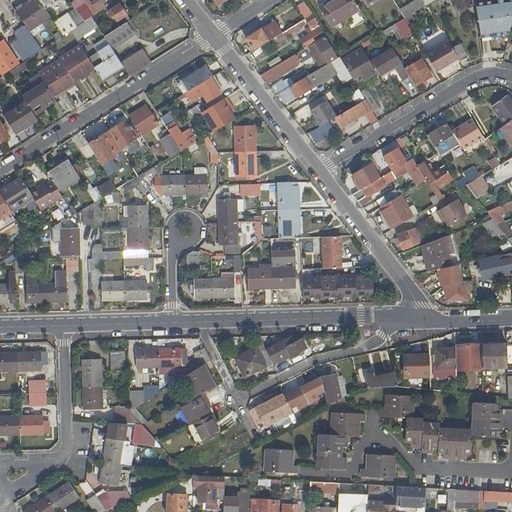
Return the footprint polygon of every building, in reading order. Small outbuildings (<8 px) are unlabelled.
[(30,30),(40,23),(50,16),(48,13),(45,9),(39,0),(33,0),(17,12),(30,30)] [(39,0),(45,9),(57,0),(39,0)] [(74,0),(71,2),(76,8),(86,1),(86,0),(74,0)] [(91,9),(95,15),(108,6),(103,0),(95,0),(96,1),(92,3),(95,6),(91,9)] [(120,4),(122,2),(120,0),(117,0),(109,5),(115,13),(112,15),(119,24),(123,20),(122,18),(128,15),(120,4)] [(360,9),(354,0),(335,0),(332,3),(329,0),(319,6),(332,27),(360,9)] [(422,0),(414,0),(400,9),(405,17),(426,5),(422,0)] [(465,8),(475,4),(474,0),(451,0),(457,15),(466,12),(465,8)] [(298,6),(306,18),(313,14),(305,2),(298,6)] [(475,36),(504,33),(511,3),(472,9),(475,36)] [(76,9),(68,14),(73,21),(81,16),(76,9)] [(68,14),(55,23),(60,30),(64,35),(65,35),(71,30),(85,22),(81,16),(73,21),(68,14)] [(300,39),(305,48),(321,38),(326,35),(320,26),(313,14),(306,18),(313,31),(300,39)] [(77,40),(99,26),(92,17),(85,22),(71,30),(75,35),(77,40)] [(385,35),(407,23),(404,18),(383,30),(385,35)] [(114,50),(137,34),(130,20),(101,38),(105,44),(111,45),(111,46),(114,50)] [(251,46),(253,51),(276,36),(283,32),(277,21),(262,31),(261,29),(246,38),(251,46)] [(40,23),(30,30),(33,35),(43,28),(40,23)] [(301,26),(299,23),(283,32),(276,36),(279,41),(291,33),(301,26)] [(31,56),(32,57),(40,51),(43,50),(33,36),(29,31),(26,26),(16,33),(23,44),(15,49),(23,61),(31,56)] [(53,36),(56,41),(64,35),(60,30),(53,36)] [(75,35),(71,30),(65,35),(68,40),(75,35)] [(334,59),(326,48),(321,38),(305,48),(317,69),(330,62),(334,59)] [(446,66),(458,58),(453,47),(449,40),(426,54),(437,72),(446,66)] [(460,43),(453,47),(458,58),(459,61),(467,57),(460,43)] [(70,52),(83,72),(87,69),(89,72),(95,68),(89,59),(81,45),(70,52)] [(103,80),(125,67),(122,63),(114,50),(111,46),(111,45),(89,59),(95,68),(103,80)] [(2,52),(0,49),(0,69),(4,75),(19,64),(8,48),(2,52)] [(361,48),(342,59),(353,78),(363,72),(366,78),(375,72),(361,48)] [(393,48),(371,60),(380,75),(394,67),(402,80),(409,75),(401,63),(402,63),(393,48)] [(61,60),(74,82),(81,78),(79,75),(83,72),(70,52),(60,58),(61,60)] [(131,57),(123,63),(130,74),(150,61),(146,55),(142,58),(139,52),(131,57)] [(299,65),(293,56),(277,65),(264,73),(260,75),(265,82),(275,77),(279,77),(299,65)] [(330,62),(337,73),(343,83),(353,78),(342,59),(340,56),(334,59),(330,62)] [(259,65),(264,73),(277,65),(272,57),(259,65)] [(422,58),(405,68),(415,86),(422,82),(424,81),(432,76),(422,58)] [(74,82),(61,60),(39,73),(45,83),(54,97),(75,83),(74,82)] [(24,62),(8,73),(11,78),(15,83),(20,80),(16,75),(27,68),(24,62)] [(286,104),(337,73),(330,62),(317,69),(277,93),(286,104)] [(181,81),(187,92),(194,87),(198,85),(211,77),(204,66),(180,81),(181,81)] [(35,89),(45,83),(39,73),(29,80),(35,89)] [(211,77),(221,93),(223,91),(213,75),(211,77)] [(221,94),(221,93),(211,77),(198,85),(208,101),(221,94)] [(187,92),(181,81),(176,84),(183,94),(184,94),(187,92)] [(35,89),(23,96),(26,102),(33,113),(56,99),(54,97),(45,83),(35,89)] [(198,92),(194,87),(187,92),(184,94),(187,99),(198,92)] [(350,94),(357,104),(365,99),(359,89),(350,94)] [(372,95),(365,99),(373,112),(379,108),(372,95)] [(493,106),(506,123),(511,118),(511,103),(506,96),(493,106)] [(232,105),(226,97),(204,111),(201,112),(214,131),(235,118),(231,111),(229,107),(232,105)] [(56,99),(33,113),(35,116),(58,103),(56,99)] [(310,110),(319,126),(326,122),(335,117),(337,115),(328,99),(310,110)] [(366,113),(371,122),(377,119),(373,112),(365,99),(357,104),(337,115),(335,117),(342,128),(366,113)] [(15,133),(38,119),(35,116),(33,113),(26,102),(4,115),(6,118),(15,133)] [(147,104),(129,115),(142,135),(159,124),(147,104)] [(161,119),(169,114),(166,109),(169,107),(168,104),(156,111),(161,119)] [(200,104),(187,112),(191,119),(201,112),(204,111),(200,104)] [(475,107),(468,111),(472,117),(474,121),(480,115),(475,107)] [(169,114),(161,119),(170,133),(181,150),(184,148),(185,148),(196,141),(193,136),(186,140),(181,133),(176,125),(169,114)] [(492,135),(480,115),(474,121),(484,138),(485,140),(492,135)] [(472,117),(451,129),(452,131),(453,131),(461,144),(460,145),(463,150),(484,138),(474,121),(472,117)] [(511,148),(511,118),(506,123),(498,131),(511,148)] [(0,121),(0,143),(10,137),(0,121)] [(124,121),(109,131),(122,150),(136,141),(124,121)] [(332,134),(326,122),(319,126),(309,132),(316,144),(332,134)] [(446,124),(427,135),(439,156),(460,144),(452,131),(451,129),(449,130),(446,124)] [(235,127),(236,151),(250,150),(256,150),(255,126),(235,127)] [(188,129),(181,133),(186,140),(193,136),(188,129)] [(120,161),(126,156),(122,150),(109,131),(88,144),(102,166),(117,156),(120,161)] [(160,139),(171,156),(181,150),(170,133),(160,139)] [(211,164),(218,163),(218,152),(208,135),(203,138),(211,152),(211,164)] [(199,147),(196,141),(185,148),(188,154),(199,147)] [(153,144),(149,147),(154,153),(158,151),(153,144)] [(384,156),(392,170),(406,162),(398,148),(384,156)] [(257,175),(256,150),(250,150),(236,151),(237,176),(257,175)] [(409,171),(417,185),(426,180),(417,164),(413,158),(406,162),(392,170),(380,177),(359,190),(352,194),(358,201),(361,205),(372,199),(369,195),(409,171)] [(59,190),(80,177),(69,159),(47,172),(52,179),(59,190)] [(423,160),(417,164),(426,180),(433,192),(438,189),(448,183),(453,179),(443,162),(430,170),(423,160)] [(355,184),(359,190),(380,177),(372,163),(352,174),(355,179),(357,183),(355,184)] [(462,172),(469,183),(480,177),(473,166),(462,172)] [(153,167),(136,177),(149,188),(153,184),(150,181),(158,173),(153,167)] [(194,175),(207,175),(207,170),(204,167),(194,167),(194,175)] [(498,173),(495,168),(484,175),(486,180),(498,173)] [(194,175),(185,176),(186,193),(202,193),(202,197),(207,197),(208,193),(207,179),(207,175),(194,175)] [(163,194),(186,193),(185,176),(162,176),(162,179),(157,179),(157,187),(163,187),(163,194)] [(491,191),(482,176),(480,177),(469,183),(466,185),(476,198),(491,191)] [(144,193),(149,188),(136,177),(117,189),(119,193),(123,190),(124,191),(135,185),(144,193)] [(21,178),(0,191),(0,195),(11,212),(33,198),(29,191),(21,178)] [(44,181),(29,191),(33,198),(39,205),(41,210),(63,197),(59,190),(52,179),(46,183),(44,181)] [(101,198),(117,189),(111,180),(98,188),(97,186),(93,188),(88,179),(83,182),(95,201),(101,198)] [(279,183),(279,210),(300,210),(299,186),(298,182),(291,182),(279,183)] [(383,197),(387,203),(400,195),(397,189),(383,197)] [(438,189),(433,192),(435,195),(439,201),(444,198),(438,189)] [(434,204),(438,210),(456,198),(453,192),(444,198),(439,201),(434,204)] [(0,227),(15,218),(11,212),(0,195),(0,227)] [(413,216),(401,195),(400,195),(387,203),(378,208),(390,230),(413,216)] [(427,200),(430,206),(434,204),(439,201),(435,195),(427,200)] [(219,199),(219,222),(237,221),(237,210),(237,199),(231,199),(231,196),(225,196),(225,199),(219,199)] [(95,225),(102,225),(101,198),(95,201),(83,208),(83,223),(95,223),(95,225)] [(466,214),(456,198),(438,210),(435,211),(439,218),(442,217),(447,226),(466,214)] [(511,200),(493,208),(494,209),(488,212),(493,218),(497,223),(501,222),(499,219),(502,218),(499,214),(511,208),(511,200)] [(129,215),(130,228),(148,228),(147,204),(124,206),(125,215),(129,215)] [(483,220),(492,217),(487,211),(485,209),(478,214),(483,220)] [(279,210),(280,238),(293,237),(293,233),(300,233),(300,210),(279,210)] [(223,244),(238,244),(238,233),(237,221),(219,222),(220,245),(223,244)] [(61,228),(61,222),(53,226),(54,242),(62,242),(62,256),(80,255),(79,227),(61,228)] [(511,235),(511,233),(503,222),(497,224),(507,237),(511,235)] [(148,250),(148,228),(130,228),(131,251),(148,250)] [(398,242),(401,241),(403,249),(423,242),(422,239),(419,240),(415,228),(398,234),(399,237),(396,238),(398,242)] [(454,253),(450,234),(445,236),(423,244),(428,271),(433,270),(452,266),(449,254),(454,253)] [(340,268),(340,237),(322,237),(323,268),(340,268)] [(92,251),(93,260),(95,259),(102,259),(103,259),(102,253),(102,244),(95,244),(92,251)] [(238,244),(223,244),(223,253),(238,252),(238,244)] [(200,256),(200,252),(195,250),(194,250),(193,251),(192,252),(187,254),(186,255),(187,268),(200,268),(200,256)] [(15,257),(11,251),(2,257),(6,262),(15,257)] [(292,263),(293,251),(269,252),(271,264),(281,263),(292,263)] [(511,252),(500,255),(500,260),(510,257),(511,273),(511,282),(511,252)] [(506,275),(511,273),(510,257),(500,260),(500,255),(488,258),(479,260),(479,264),(482,274),(489,273),(490,276),(493,275),(493,272),(505,269),(506,275)] [(66,259),(66,272),(80,271),(79,258),(66,259)] [(153,258),(124,259),(125,266),(147,265),(147,269),(154,269),(153,258)] [(102,259),(95,259),(93,260),(89,260),(89,271),(102,270),(102,259)] [(272,267),(259,268),(248,268),(249,288),(272,288),(272,267)] [(282,267),(272,267),(272,288),(296,287),(296,282),(296,267),(282,267)] [(462,284),(457,267),(433,270),(439,290),(462,284)] [(55,283),(49,283),(50,301),(67,301),(66,272),(55,272),(55,283)] [(27,284),(38,284),(38,274),(27,275),(27,284)] [(194,298),(213,297),(212,279),(194,280),(194,287),(191,287),(191,292),(194,292),(194,298)] [(222,279),(212,279),(213,297),(229,297),(229,301),(234,300),(234,297),(235,296),(234,279),(222,279)] [(353,296),(370,296),(369,280),(353,281),(353,296)] [(102,300),(125,299),(124,281),(102,282),(102,300)] [(147,281),(125,281),(124,281),(125,299),(126,299),(148,299),(147,281)] [(296,287),(302,297),(320,298),(319,281),(296,282),(296,287)] [(335,281),(319,281),(320,298),(338,297),(335,281)] [(335,281),(338,297),(353,296),(353,281),(335,281)] [(38,284),(27,284),(27,302),(50,301),(49,283),(38,284)] [(9,284),(0,284),(0,302),(10,302),(10,290),(9,284)] [(446,304),(468,302),(462,284),(439,290),(446,304)] [(276,344),(266,350),(272,363),(274,365),(285,359),(298,351),(302,349),(307,347),(302,337),(298,340),(296,336),(292,338),(290,336),(276,344)] [(262,343),(256,346),(266,366),(272,363),(266,350),(262,343)] [(507,343),(482,344),(483,367),(508,366),(507,343)] [(482,344),(456,345),(456,347),(456,367),(457,369),(483,368),(483,367),(482,344)] [(244,378),(266,366),(256,346),(234,358),(244,378)] [(211,359),(204,347),(192,353),(194,357),(182,365),(188,374),(200,366),(204,363),(211,359)] [(436,368),(456,367),(456,347),(435,348),(436,368)] [(181,348),(158,349),(159,367),(182,366),(181,348)] [(136,367),(159,367),(158,349),(136,349),(136,367)] [(41,351),(18,352),(18,370),(41,369),(41,351)] [(0,370),(18,370),(18,352),(0,352),(0,370)] [(124,368),(123,352),(108,352),(109,369),(124,368)] [(405,376),(430,375),(429,354),(404,355),(405,376)] [(83,359),(83,387),(101,386),(100,358),(83,359)] [(185,376),(196,396),(204,392),(216,386),(204,363),(200,366),(188,374),(185,376)] [(394,367),(374,372),(375,375),(395,372),(394,367)] [(336,372),(321,375),(321,376),(324,390),(326,398),(327,401),(327,404),(338,397),(341,396),(336,374),(336,372)] [(365,374),(368,386),(371,385),(375,385),(379,385),(382,385),(386,385),(390,385),(394,385),(398,386),(398,383),(395,372),(375,375),(374,372),(365,374)] [(341,373),(336,374),(341,396),(346,393),(341,373)] [(321,376),(300,387),(309,403),(319,397),(317,393),(324,390),(321,376)] [(30,381),(31,393),(45,393),(44,381),(30,381)] [(283,393),(284,395),(300,387),(300,385),(283,393)] [(102,408),(101,386),(83,387),(84,409),(102,408)] [(309,403),(300,387),(284,395),(291,408),(296,405),(298,409),(309,403)] [(144,390),(129,390),(130,403),(130,411),(135,407),(145,401),(144,390)] [(180,404),(190,424),(194,422),(210,414),(205,406),(210,403),(204,392),(196,396),(180,404)] [(45,404),(45,393),(31,393),(30,393),(30,404),(45,404)] [(472,452),(473,435),(495,436),(496,431),(502,431),(503,409),(497,408),(497,403),(474,402),(473,429),(440,427),(440,423),(424,422),(424,418),(414,417),(415,395),(388,394),(387,409),(381,409),(381,416),(407,417),(406,440),(411,440),(411,446),(422,447),(422,450),(433,451),(434,445),(439,445),(439,450),(444,450),(444,457),(466,458),(467,452),(472,452)] [(277,396),(250,410),(256,421),(263,417),(267,424),(279,418),(274,409),(282,405),(277,396)] [(130,411),(130,403),(115,403),(116,423),(130,424),(137,424),(142,424),(130,411)] [(289,423),(296,419),(289,406),(281,410),(289,423)] [(148,421),(135,407),(130,411),(142,424),(148,421)] [(340,457),(341,447),(347,447),(348,435),(358,436),(359,421),(365,421),(365,416),(365,414),(365,413),(332,412),(331,434),(319,434),(317,467),(346,469),(347,457),(340,457)] [(194,422),(204,443),(220,434),(216,426),(210,414),(194,422)] [(19,416),(20,433),(43,432),(48,432),(48,420),(42,420),(42,415),(19,416)] [(0,433),(20,433),(19,416),(0,416),(0,433)] [(153,445),(155,438),(142,424),(137,424),(134,442),(153,445)] [(107,437),(103,459),(121,462),(124,440),(123,440),(123,434),(111,433),(110,438),(107,437)] [(297,472),(297,464),(292,464),(292,449),(266,448),(264,470),(297,472)] [(394,477),(395,455),(369,454),(368,469),(362,468),(361,476),(394,477)] [(117,485),(121,462),(103,459),(100,482),(117,485)] [(215,502),(222,502),(223,476),(194,475),(194,485),(199,485),(199,501),(215,502)] [(192,477),(175,483),(174,492),(192,493),(192,477)] [(238,498),(249,498),(250,480),(239,479),(238,498)] [(339,483),(311,481),(310,490),(339,492),(339,483)] [(69,482),(45,497),(55,511),(79,496),(69,482)] [(90,482),(82,484),(86,498),(94,495),(90,482)] [(352,488),(352,483),(339,483),(339,492),(339,496),(346,497),(351,497),(365,498),(365,489),(368,489),(368,484),(357,483),(357,489),(352,488)] [(396,502),(396,504),(425,506),(426,487),(397,486),(396,502)] [(101,490),(95,494),(97,496),(105,508),(106,509),(112,505),(111,504),(103,492),(101,490)] [(511,491),(492,491),(478,490),(478,495),(478,508),(484,508),(484,500),(501,501),(511,501),(511,491)] [(127,491),(103,492),(111,504),(131,498),(127,491)] [(185,511),(187,495),(168,494),(167,511),(185,511)] [(444,504),(445,496),(436,495),(436,503),(444,504)] [(99,511),(101,511),(106,509),(105,508),(97,496),(91,500),(92,501),(87,505),(91,511),(97,507),(99,511)] [(54,511),(55,511),(45,497),(22,511),(54,511)] [(248,511),(249,498),(238,498),(237,511),(248,511)] [(279,511),(280,500),(259,499),(259,506),(252,506),(251,511),(279,511)] [(359,511),(367,511),(367,501),(361,501),(361,507),(360,507),(359,511)] [(386,502),(367,501),(367,511),(395,511),(396,505),(385,504),(386,502)]
